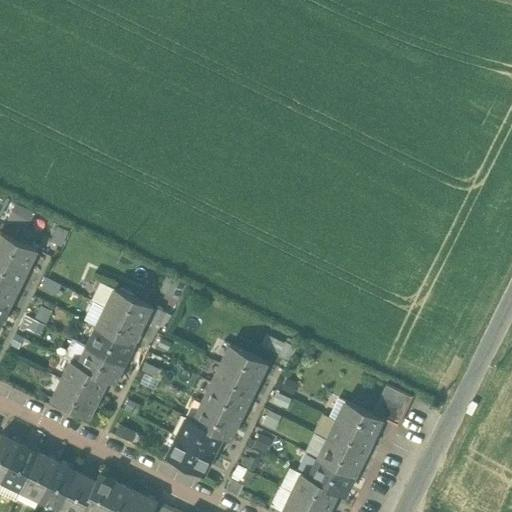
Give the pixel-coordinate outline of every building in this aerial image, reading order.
[(13,202),(5,222),(23,229),(32,209),(13,202)] [(60,245),(67,229),(54,224),(48,240),(60,245)] [(0,231),(0,254),(24,266),(33,247),(0,231)] [(0,254),(0,277),(15,284),(24,266),(0,254)] [(44,275),(40,285),(55,292),(60,282),(44,275)] [(0,277),(0,300),(5,303),(15,284),(0,277)] [(114,286),(105,304),(140,322),(149,303),(114,286)] [(105,304),(95,323),(131,340),(140,322),(105,304)] [(40,305),(35,318),(23,313),(18,326),(42,334),(51,309),(40,305)] [(95,323),(86,341),(122,359),(131,340),(95,323)] [(8,338),(8,393),(46,392),(45,361),(19,361),(19,338),(8,338)] [(86,341),(77,360),(104,374),(113,377),(122,359),(86,341)] [(231,342),(221,361),(257,378),(266,360),(231,342)] [(70,357),(60,376),(95,393),(104,374),(77,360),(70,357)] [(221,361),(212,379),(248,397),(257,378),(221,361)] [(60,376),(51,395),(86,412),(95,393),(60,376)] [(212,379),(203,398),(238,415),(248,397),(212,379)] [(374,413),(380,416),(401,425),(415,396),(388,383),(374,413)] [(203,398),(194,416),(221,430),(229,434),(238,415),(203,398)] [(344,398),(335,418),(371,436),(380,416),(374,413),(344,398)] [(186,413),(177,432),(212,449),(221,430),(194,416),(186,413)] [(335,418),(326,436),(362,454),(371,436),(335,418)] [(133,440),(137,429),(117,422),(113,432),(133,440)] [(0,478),(1,479),(19,442),(0,432),(0,478)] [(177,432),(167,452),(202,469),(212,449),(177,432)] [(326,436),(317,455),(353,473),(362,454),(326,436)] [(1,479),(20,488),(39,452),(19,442),(1,479)] [(20,488),(40,498),(58,461),(39,452),(20,488)] [(240,463),(255,468),(258,459),(243,453),(240,463)] [(317,455),(309,474),(336,488),(344,491),(353,473),(317,455)] [(40,498),(59,508),(78,471),(58,461),(40,498)] [(240,493),(252,470),(237,463),(225,486),(240,493)] [(59,508),(67,511),(81,511),(82,510),(96,479),(78,471),(59,508)] [(301,471),(292,490),(326,507),(336,488),(309,474),(301,471)] [(105,511),(120,482),(100,472),(96,479),(82,510),(87,511),(105,511)] [(128,511),(139,491),(120,482),(105,511),(128,511)] [(292,490),(282,509),(287,511),(323,511),(326,507),(292,490)] [(152,511),(158,500),(139,491),(128,511),(152,511)] [(169,511),(172,507),(158,500),(152,511),(169,511)]
